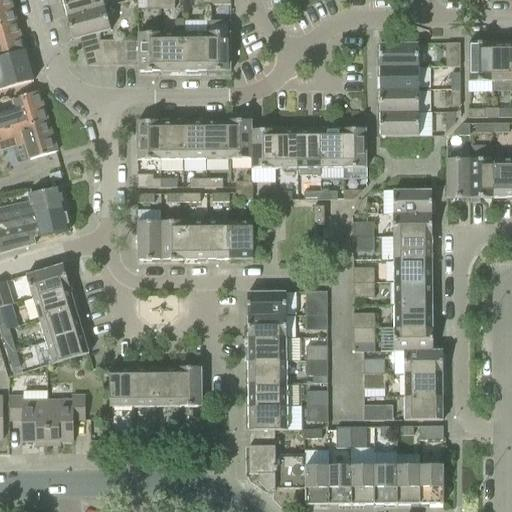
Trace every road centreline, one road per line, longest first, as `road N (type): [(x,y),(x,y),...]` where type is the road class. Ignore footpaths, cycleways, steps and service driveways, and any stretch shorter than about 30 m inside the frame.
road 1 (residential): [(504,434),(462,429),(460,239),(511,238)]
road 2 (residential): [(241,511),(178,486),(0,488)]
road 3 (residential): [(106,99),(240,97),(265,88),(297,59)]
road 4 (residential): [(107,242),(106,99)]
road 5 (residential): [(343,425),(340,283)]
road 6 (residential): [(297,59),(338,25),(425,19)]
road 7 (residential): [(106,99),(76,93),(55,71),(36,0)]
road 8 (residential): [(340,283),(209,283)]
